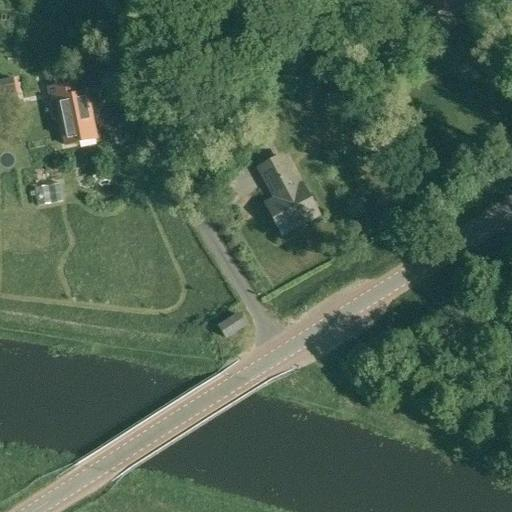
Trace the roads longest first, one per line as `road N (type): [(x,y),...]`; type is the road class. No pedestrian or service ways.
road 1 (unclassified): [(280,354),(154,144),(133,50)]
road 2 (secondary): [(31,511),(280,354)]
road 3 (secondary): [(280,354),(511,209)]
